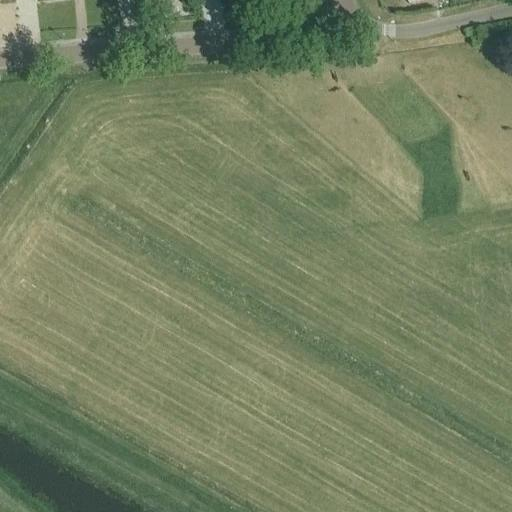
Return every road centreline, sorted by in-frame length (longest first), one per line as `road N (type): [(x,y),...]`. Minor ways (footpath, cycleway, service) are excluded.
road 1 (tertiary): [(0,60),(269,40),(337,2)]
road 2 (track): [(196,511),(0,403)]
road 3 (residential): [(337,2),(382,30),(511,13)]
